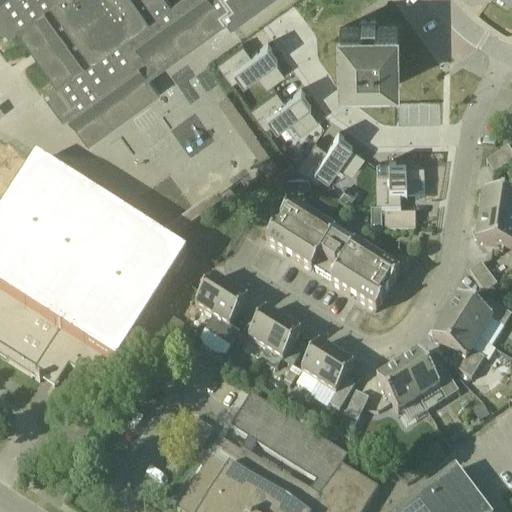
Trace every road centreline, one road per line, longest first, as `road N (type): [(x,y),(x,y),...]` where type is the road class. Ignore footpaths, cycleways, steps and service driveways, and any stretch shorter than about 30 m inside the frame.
road 1 (residential): [(468,135),(442,273),(397,344),(360,352),(244,282)]
road 2 (residential): [(468,135),(383,136),(338,109),(283,28)]
